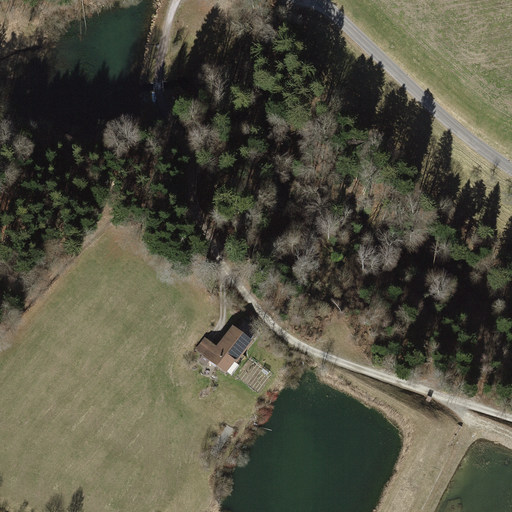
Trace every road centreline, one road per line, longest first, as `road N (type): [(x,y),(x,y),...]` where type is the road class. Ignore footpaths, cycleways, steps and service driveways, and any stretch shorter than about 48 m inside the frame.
road 1 (track): [(511,417),(307,349),(244,297),(177,162),(157,102),(154,84),(177,0)]
road 2 (tertiary): [(511,169),(442,118),(320,0)]
